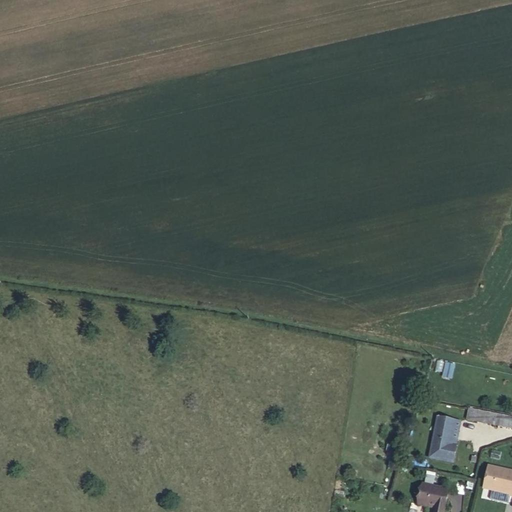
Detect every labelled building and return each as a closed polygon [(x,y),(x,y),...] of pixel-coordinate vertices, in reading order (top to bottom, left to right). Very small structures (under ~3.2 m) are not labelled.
[(511,418),(511,415),(468,406),(466,415),(511,424),(511,418)] [(452,439),(457,417),(442,414),(434,453),(456,459),(460,441),(452,439)] [(465,419),(457,417),(452,439),(460,441),(465,419)] [(511,497),(511,470),(488,466),(483,492),(511,497)] [(446,511),(451,488),(423,483),(419,504),(436,507),(435,511),(446,511)]
